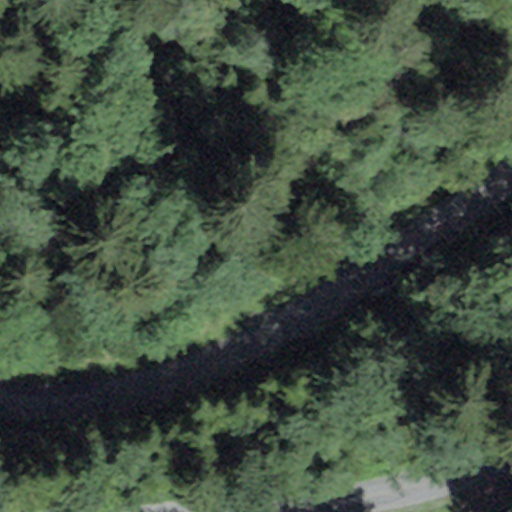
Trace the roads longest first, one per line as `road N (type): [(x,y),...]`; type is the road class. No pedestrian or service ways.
road 1 (unclassified): [(0,400),(63,402),(189,379),(375,269),(511,173)]
road 2 (unclassified): [(511,459),(349,511)]
